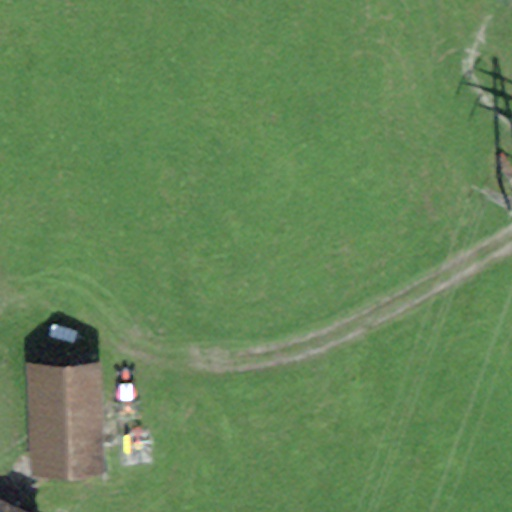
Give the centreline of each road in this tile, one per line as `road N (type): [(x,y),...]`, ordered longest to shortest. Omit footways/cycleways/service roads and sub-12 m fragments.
road 1 (track): [(511,238),(330,340),(233,367),(147,365)]
road 2 (track): [(0,338),(17,312),(118,301),(137,324),(147,365)]
